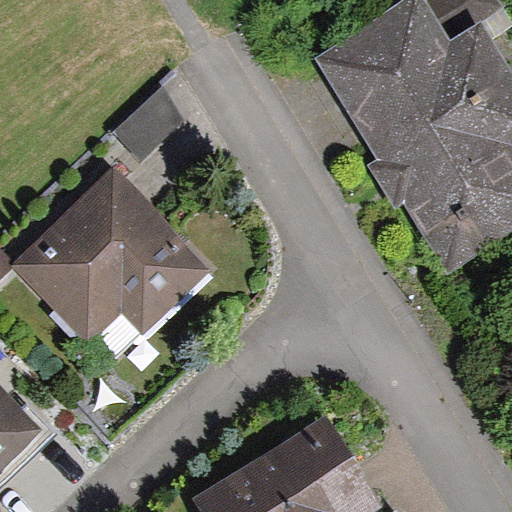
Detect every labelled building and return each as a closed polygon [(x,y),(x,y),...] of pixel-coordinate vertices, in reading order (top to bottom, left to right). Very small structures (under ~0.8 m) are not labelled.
[(411,23),(324,75),(446,276),(511,236),(511,177),(506,167),(511,163),(511,108),(475,47),(439,68),(411,23)] [(164,87),(115,132),(141,160),(183,122),(164,87)] [(115,170),(15,265),(89,343),(121,312),(142,334),(210,270),(115,170)] [(0,407),(0,465),(29,437),(0,407)] [(386,511),(326,414),(192,495),(202,511),(386,511)]
